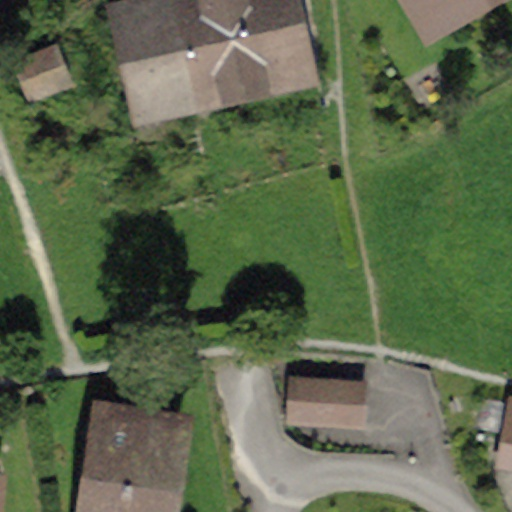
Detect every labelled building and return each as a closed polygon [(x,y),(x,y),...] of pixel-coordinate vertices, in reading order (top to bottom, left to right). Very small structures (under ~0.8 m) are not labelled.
[(159,0),(119,9),(143,117),(209,102),(205,87),(297,67),(282,0),(159,0)] [(417,0),(428,18),(458,0),(417,0)] [(18,65),(28,95),(64,82),(54,53),(18,65)] [(357,390),(297,387),(295,416),(355,419),(357,390)] [(511,466),(511,412),(502,464),(511,466)] [(98,467),(91,511),(159,511),(173,429),(106,419),(103,438),(89,435),(84,465),(98,467)]
